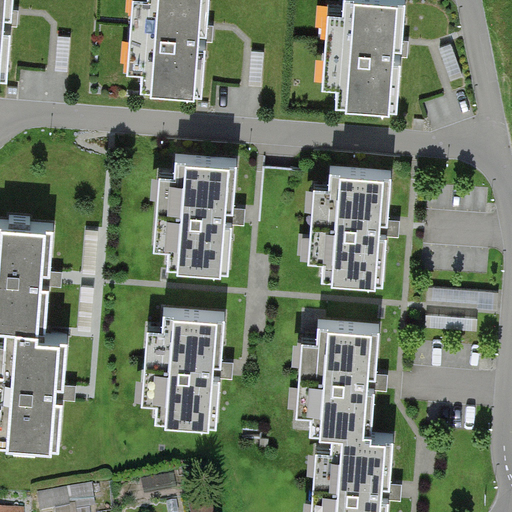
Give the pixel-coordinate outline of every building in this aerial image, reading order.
[(15,0),(0,0),(0,56),(10,58),(15,0)] [(214,0),(147,0),(141,69),(207,75),(214,0)] [(405,0),(340,0),(334,76),(398,82),(405,0)] [(230,165),(168,160),(159,267),(221,272),(230,165)] [(376,176),(314,171),(305,278),(367,284),(376,176)] [(46,338),(54,229),(0,224),(0,327),(1,327),(0,346),(0,441),(56,446),(64,339),(46,338)] [(432,286),(432,300),(502,301),(502,287),(432,286)] [(216,312),(153,306),(143,410),(206,416),(216,312)] [(481,327),(481,314),(441,314),(441,326),(481,327)] [(363,324),(303,318),(294,422),(332,426),(353,427),(363,324)] [(387,511),(394,430),(332,426),(325,511),(387,511)] [(60,508),(60,511),(96,511),(96,484),(43,487),(44,509),(60,508)]
